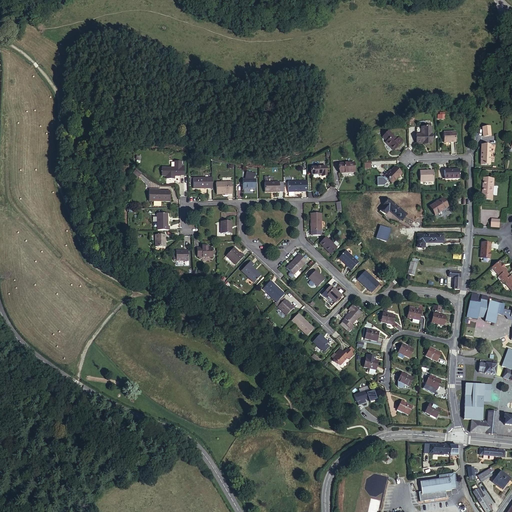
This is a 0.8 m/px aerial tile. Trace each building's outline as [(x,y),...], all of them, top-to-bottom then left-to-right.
[(489,126),(481,127),(482,136),(491,136),(489,126)] [(423,134),(421,134),(416,134),(417,144),(423,144),(432,143),(431,128),(423,128),(423,134)] [(402,142),(398,138),(397,140),(389,132),(383,138),(387,142),(386,143),(390,146),(390,147),(393,151),(402,142)] [(455,133),(444,133),(444,143),(455,143),(455,133)] [(490,165),(490,146),(481,146),(481,165),(490,165)] [(354,163),(340,164),(340,173),(354,173),(354,163)] [(174,168),(165,168),(165,176),(166,176),(166,179),(174,179),(174,176),(180,176),(180,175),(184,175),(184,166),(180,166),(180,168),(174,168)] [(312,175),(319,174),(322,174),(322,175),(322,176),(327,176),(326,167),(312,168),(312,175)] [(395,167),(391,171),(389,173),(388,173),(384,176),(385,177),(383,178),(382,178),(377,178),(378,186),(384,186),(387,183),(386,181),(388,180),(392,184),(401,174),(395,167)] [(459,170),(445,170),(445,179),(460,179),(459,170)] [(433,171),(420,172),(420,182),(434,182),(433,171)] [(213,188),(212,178),(193,178),(194,189),(213,188)] [(256,179),(243,180),(243,188),(256,188),(256,179)] [(288,192),(308,191),(307,180),(288,181),(288,192)] [(483,197),(493,198),(494,181),(484,180),(483,197)] [(233,182),(216,182),(217,194),(233,193),(233,182)] [(265,182),(265,191),(271,191),(271,193),(280,192),(280,184),(280,182),(265,182)] [(160,191),(149,191),(149,202),(170,202),(170,191),(160,191)] [(447,207),(442,198),(429,206),(434,215),(447,207)] [(406,214),(387,199),(382,205),(383,205),(380,209),(386,213),(388,209),(401,220),(406,214)] [(157,214),(157,231),(169,230),(169,226),(167,226),(167,214),(157,214)] [(311,214),(311,223),(312,223),(313,231),(321,231),(321,214),(311,214)] [(500,220),(492,219),(492,227),(500,228),(500,220)] [(231,222),(221,222),(221,234),(231,234),(231,222)] [(389,229),(379,226),(375,238),(385,241),(389,229)] [(165,235),(155,236),(155,248),(166,248),(165,235)] [(444,235),(419,235),(419,247),(426,247),(426,243),(444,243),(444,235)] [(337,248),(326,237),(320,243),(331,254),(337,248)] [(490,244),(481,243),(479,259),(489,260),(490,244)] [(202,250),(202,248),(197,248),(197,257),(202,257),(213,257),(213,248),(206,248),(206,249),(202,250)] [(234,248),(226,256),(236,265),(244,256),(241,253),(240,254),(234,248)] [(188,250),(176,250),(176,261),(188,261),(188,250)] [(347,264),(346,265),(352,271),(359,263),(345,251),(339,257),(347,264)] [(299,255),(286,268),(290,272),(288,274),(288,276),(291,278),(293,278),(295,276),(293,275),(306,262),(299,255)] [(339,258),(346,265),(347,264),(339,257),(339,258)] [(419,261),(413,259),(408,274),(414,276),(419,261)] [(250,262),(241,272),(254,283),(261,276),(252,266),(254,265),(250,262)] [(507,271),(500,262),(492,268),(499,277),(498,278),(501,281),(508,275),(506,272),(507,271)] [(315,270),(308,278),(318,287),(325,279),(315,270)] [(358,280),(366,287),(367,286),(373,292),(380,284),(366,271),(358,280)] [(460,290),(461,272),(450,271),(449,277),(455,278),(454,290),(460,290)] [(510,278),(508,275),(501,281),(504,284),(505,283),(511,291),(511,276),(510,278)] [(277,303),(285,294),(270,281),(263,289),(277,303)] [(333,288),(327,295),(335,303),(341,296),(333,288)] [(481,301),(490,302),(490,300),(488,300),(488,298),(481,297),(480,302),(477,302),(478,296),(472,295),(470,302),(480,304),(481,301)] [(278,307),(285,299),(283,297),(277,303),(275,305),(278,307)] [(285,299),(278,307),(287,316),(294,308),(285,299)] [(498,315),(502,315),(503,311),(504,305),(490,302),(481,301),(480,304),(470,302),(466,318),(477,320),(477,317),(478,314),(486,316),(486,319),(485,321),(496,324),(498,315)] [(352,305),(348,310),(351,312),(344,319),(345,320),(342,322),(350,328),(351,330),(354,326),(352,325),(361,313),(352,305)] [(421,311),(408,308),(407,318),(413,319),(419,320),(421,311)] [(507,319),(511,319),(511,316),(511,317),(511,312),(503,311),(502,315),(505,316),(507,319)] [(395,316),(383,313),(381,323),(393,326),(395,316)] [(298,314),(292,321),(307,336),(314,329),(298,314)] [(435,314),(433,314),(431,323),(443,326),(445,317),(438,315),(435,314)] [(342,322),(341,324),(348,330),(350,328),(342,322)] [(379,333),(367,330),(365,339),(377,342),(379,333)] [(320,334),(313,342),(324,353),(330,347),(327,344),(329,342),(320,334)] [(414,349),(403,344),(399,353),(410,358),(414,349)] [(511,371),(511,345),(504,362),(502,367),(507,369),(511,371)] [(441,353),(429,347),(425,356),(436,362),(441,353)] [(348,358),(350,356),(351,356),(353,355),(347,349),(343,353),(339,350),(336,354),(337,355),(333,360),(340,366),(348,358)] [(374,360),(366,358),(363,367),(375,371),(377,361),(374,360)] [(484,374),(490,375),(492,365),(488,364),(489,362),(480,360),(480,361),(479,367),(478,372),(484,373),(484,374)] [(492,365),(490,375),(495,376),(497,366),(494,365),(494,362),(489,362),(488,364),(492,365)] [(510,381),(511,375),(511,371),(507,369),(503,378),(510,381)] [(414,377),(402,372),(398,381),(398,387),(403,387),(403,383),(409,386),(414,377)] [(441,381),(429,375),(425,383),(437,389),(441,381)] [(471,421),(475,421),(475,419),(483,419),(484,403),(486,386),(467,384),(464,420),(471,421)] [(493,387),(486,386),(484,403),(491,404),(493,387)] [(369,391),(354,395),(356,403),(357,403),(358,406),(366,404),(365,400),(372,398),(369,391)] [(413,406),(401,401),(397,409),(409,415),(413,406)] [(440,409),(429,404),(425,412),(436,418),(440,409)] [(486,435),(496,436),(497,426),(496,425),(496,423),(497,423),(499,409),(488,408),(487,422),(486,435)] [(511,417),(507,417),(508,416),(504,415),(503,423),(504,423),(504,425),(511,426),(511,417)] [(470,433),(486,435),(487,422),(475,421),(471,421),(470,433)] [(425,454),(429,454),(456,455),(457,446),(429,445),(425,445),(425,454)] [(389,449),(382,451),(383,455),(382,456),(381,457),(381,458),(381,460),(381,461),(382,462),(383,463),(384,464),(385,464),(387,465),(388,464),(390,464),(391,463),(392,462),(392,461),(393,460),(393,459),(393,458),(392,456),(391,455),(390,454),(389,449)] [(480,450),(479,456),(504,458),(505,451),(480,450)] [(494,474),(491,468),(477,477),(481,482),(494,474)] [(501,472),(492,483),(502,490),(511,479),(501,472)] [(418,493),(419,502),(446,498),(445,492),(451,491),(451,489),(456,489),(454,474),(438,476),(439,480),(420,482),(422,492),(418,493)] [(482,498),(479,493),(481,492),(479,489),(472,493),(484,511),(488,511),(491,511),(487,506),(490,504),(485,496),(484,497),(482,498)]
